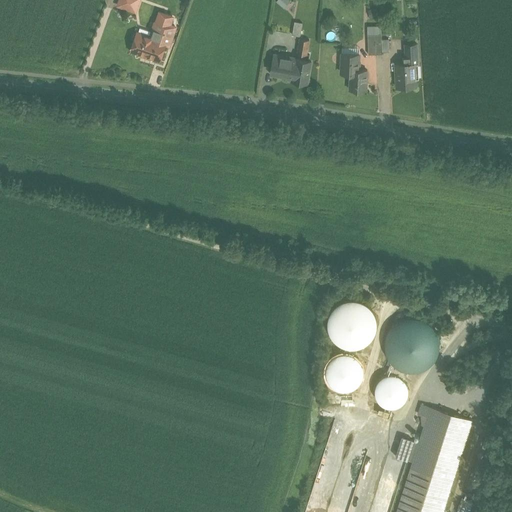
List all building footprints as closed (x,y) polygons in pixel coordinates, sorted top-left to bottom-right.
[(139,0),(119,0),(118,5),(136,11),(139,0)] [(170,21),(159,17),(157,21),(155,22),(154,26),(155,28),(152,37),(138,32),(137,34),(135,35),(134,39),(135,41),(132,50),(160,59),(165,42),(169,44),(175,26),(171,25),(170,23),(170,21)] [(303,24),(295,22),(292,35),(301,36),(303,24)] [(382,34),(368,34),(368,54),(382,54),(382,52),(382,40),(382,34)] [(310,40),(300,38),(297,53),(307,55),(310,40)] [(417,43),(405,44),(406,57),(404,57),(405,63),(415,62),(415,63),(418,63),(417,43)] [(359,55),(342,54),(341,72),(350,73),(350,90),(366,90),(367,70),(359,70),(360,64),(359,64),(359,55)] [(311,62),(285,57),(285,56),(276,55),(275,63),(273,62),(272,72),(292,75),(292,80),(308,83),(311,62)] [(405,63),(396,63),(397,87),(416,86),(415,63),(415,62),(405,63)] [(349,299),(345,300),(341,301),(338,303),(335,305),(332,308),(330,311),(329,315),(328,318),(327,322),(327,326),(328,330),(329,333),(330,337),(333,340),(335,343),(338,345),(342,347),(345,348),(349,349),(353,349),(357,348),(361,347),(364,346),(367,344),(370,341),(372,338),(374,335),(376,331),(377,327),(377,324),(377,320),(376,316),(374,313),(372,309),(370,306),(367,304),(364,302),(360,300),(356,299),(353,299),(349,299)] [(386,353),(391,362),(386,375),(380,379),(377,384),(375,390),(376,397),(379,402),(385,406),(391,408),(397,407),(403,404),(407,398),(408,392),(407,386),(404,380),(408,372),(419,372),(429,367),(436,359),(440,349),(439,338),(434,328),(426,321),(416,318),(405,318),(395,323),(388,332),(385,342),(386,353)] [(353,355),(349,354),(345,353),(340,354),(336,356),(333,358),(330,362),(328,366),(327,370),(327,374),(328,379),(331,382),(334,386),(337,388),(342,389),(346,390),(350,389),(354,387),(358,385),(361,381),(363,378),(364,373),(363,369),(362,365),(360,361),(357,358),(353,355)] [(442,511),(472,420),(421,404),(418,413),(421,414),(422,425),(425,426),(419,443),(414,441),(408,460),(413,462),(397,511),(442,511)] [(413,440),(402,436),(396,457),(406,460),(413,440)] [(482,438),(477,456),(482,458),(488,440),(482,438)]
